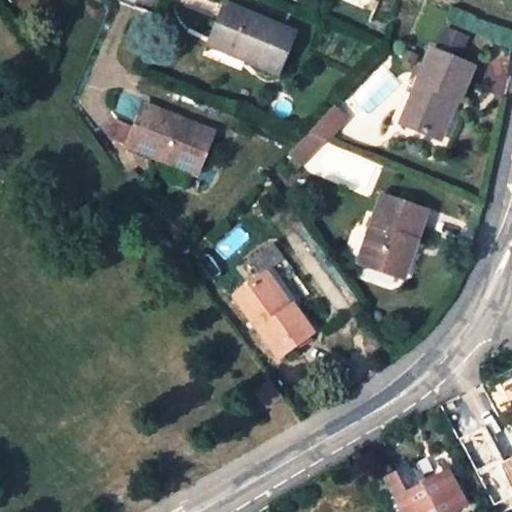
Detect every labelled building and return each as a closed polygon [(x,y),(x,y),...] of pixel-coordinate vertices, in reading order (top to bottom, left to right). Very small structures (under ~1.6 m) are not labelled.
[(238,3),(224,35),(261,51),(258,58),(290,72),(307,30),(238,3)] [(453,23),(448,36),(467,44),(472,30),(453,23)] [(261,51),(224,35),(221,43),(258,58),(261,51)] [(463,54),(467,44),(448,36),(444,46),(463,54)] [(407,116),(440,131),(457,91),(465,94),(479,60),(463,54),(444,46),(437,43),(407,116)] [(448,134),(465,94),(457,91),(440,131),(448,134)] [(140,143),(169,155),(204,170),(208,171),(225,130),(157,103),(140,143)] [(357,118),(346,107),(324,130),(339,136),(357,118)] [(324,130),(305,148),(316,158),(339,136),(324,130)] [(198,185),(204,170),(169,155),(162,171),(198,185)] [(366,264),(402,275),(414,237),(421,239),(430,213),(387,199),(366,264)] [(409,277),(421,239),(414,237),(402,275),(409,277)] [(366,267),(361,280),(389,290),(394,277),(366,267)] [(279,273),(240,300),(284,360),(317,335),(299,311),(304,306),(279,273)] [(261,394),(273,410),(288,399),(276,383),(261,394)] [(511,459),(502,464),(511,484),(511,459)] [(413,474),(391,486),(403,511),(451,511),(465,505),(448,472),(420,487),(413,474)]
